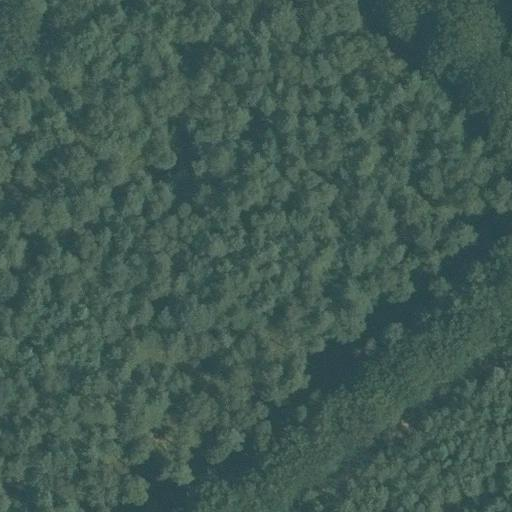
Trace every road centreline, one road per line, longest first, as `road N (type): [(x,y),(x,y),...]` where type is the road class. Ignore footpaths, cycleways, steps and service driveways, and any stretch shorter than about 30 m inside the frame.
road 1 (track): [(260,511),(511,312)]
road 2 (track): [(431,0),(464,27),(511,90)]
